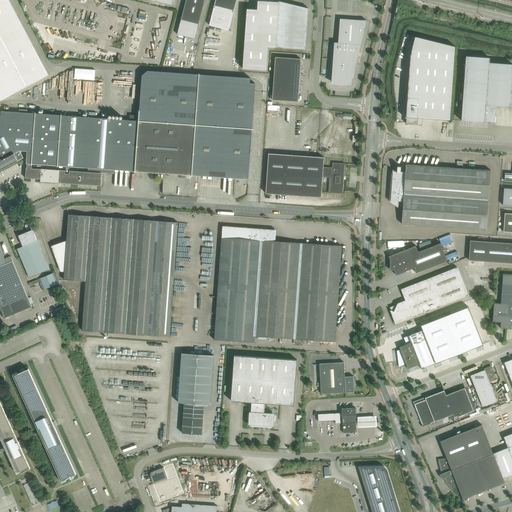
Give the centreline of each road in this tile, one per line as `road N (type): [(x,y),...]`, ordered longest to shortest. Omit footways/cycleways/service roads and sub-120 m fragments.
road 1 (unclassified): [(0,224),(82,196),(341,216)]
road 2 (unclassified): [(148,511),(138,466),(162,454),(309,458),(379,451)]
road 3 (unknown): [(202,205),(193,330),(218,341),(211,439)]
road 4 (secondary): [(385,396),(370,360),(366,259)]
road 5 (unclassified): [(385,396),(511,345)]
road 6 (unknown): [(247,209),(260,81)]
road 7 (unclassified): [(349,104),(317,91),(319,0)]
